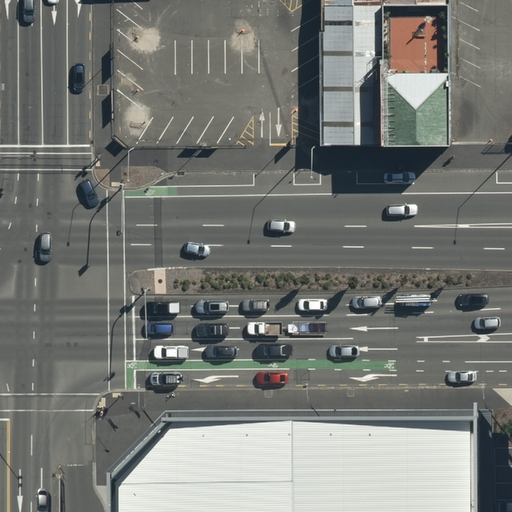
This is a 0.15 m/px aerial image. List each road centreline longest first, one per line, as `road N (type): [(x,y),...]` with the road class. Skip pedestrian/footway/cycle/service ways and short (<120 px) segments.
road 1 (primary): [(31,231),(511,209)]
road 2 (primary): [(31,231),(511,244)]
road 3 (primary): [(320,326),(25,329)]
road 4 (secondary): [(40,0),(31,231)]
road 5 (primary): [(511,344),(320,326)]
road 6 (primary): [(511,315),(320,326)]
road 7 (secondary): [(25,329),(20,511)]
